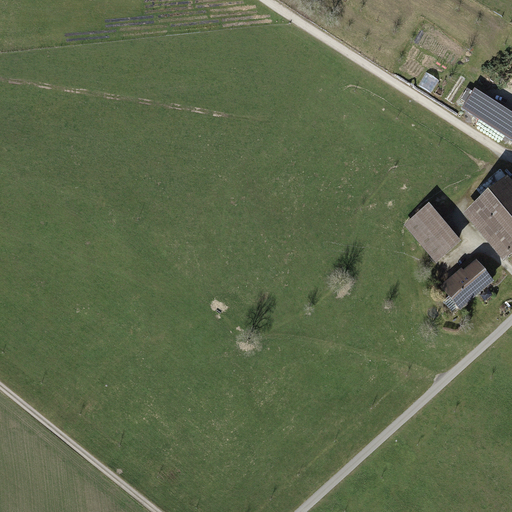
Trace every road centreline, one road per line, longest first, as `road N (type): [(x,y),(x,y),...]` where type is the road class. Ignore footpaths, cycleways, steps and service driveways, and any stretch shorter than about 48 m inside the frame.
road 1 (track): [(260,0),(511,158)]
road 2 (tertiary): [(511,317),(300,511)]
road 3 (track): [(158,511),(0,385)]
